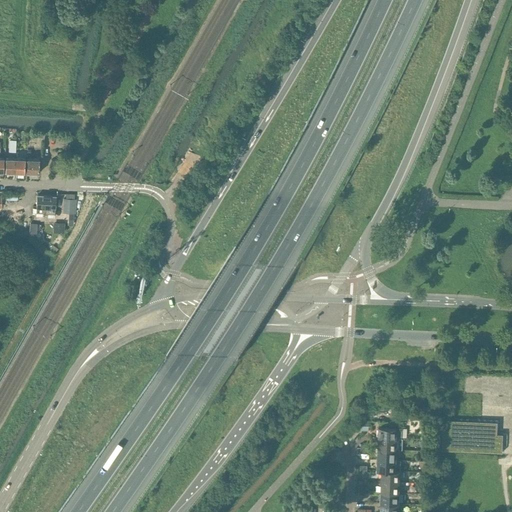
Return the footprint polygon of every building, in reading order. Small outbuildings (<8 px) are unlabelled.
[(15,173),(16,158),(6,158),(5,172),(15,173)] [(16,158),(15,173),(24,173),(25,158),(16,158)] [(39,159),(27,159),(26,173),(38,174),(39,159)] [(55,196),(46,195),(36,195),(35,212),(54,213),(55,196)] [(441,443),(501,446),(501,428),(496,427),(496,416),(442,413),(441,443)] [(378,437),(401,438),(402,427),(379,426),(378,437)] [(378,437),(378,448),(396,449),(402,449),(403,438),(401,438),(378,437)] [(378,448),(377,459),(396,460),(396,449),(378,448)] [(396,460),(377,459),(377,470),(382,470),(395,471),(395,470),(400,470),(400,460),(396,460)] [(382,470),(381,481),(399,482),(400,470),(395,470),(395,471),(382,470)] [(381,481),(381,492),(399,492),(399,482),(381,481)] [(398,503),(399,492),(381,492),(380,502),(398,503)] [(398,511),(398,503),(380,502),(379,511),(398,511)]
